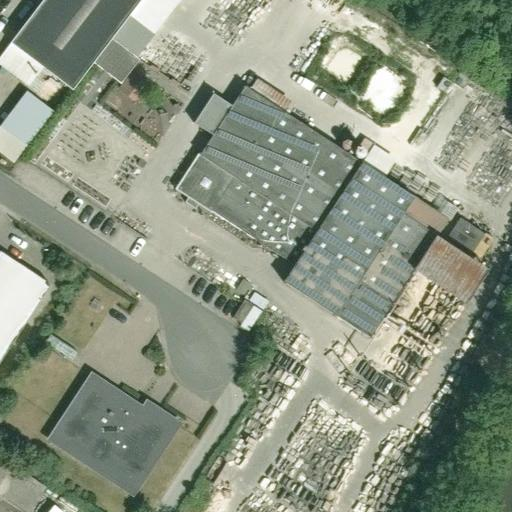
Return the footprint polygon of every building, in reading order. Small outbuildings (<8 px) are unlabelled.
[(42,0),(9,44),(70,91),(139,0),(42,0)] [(283,107),(250,86),(183,189),(296,262),(282,283),(367,339),(414,266),(460,296),(473,277),(423,245),(435,228),(273,123),(283,107)] [(0,157),(8,163),(48,111),(21,91),(0,118),(0,157)] [(0,359),(49,288),(0,254),(0,359)] [(246,331),(266,304),(248,291),(229,319),(246,331)] [(90,373),(45,440),(130,498),(180,424),(145,401),(140,407),(90,373)] [(28,511),(44,488),(0,458),(0,497),(21,511),(28,511)]
